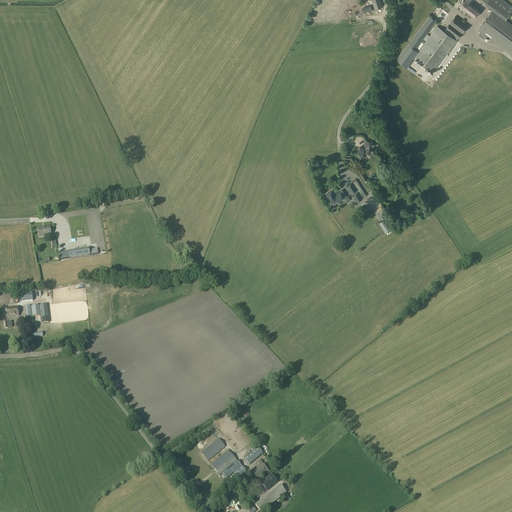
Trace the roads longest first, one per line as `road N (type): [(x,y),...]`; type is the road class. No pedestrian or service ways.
road 1 (unclassified): [(196,507),(75,352),(0,357)]
road 2 (unknown): [(385,0),(373,71),(340,126),(344,187)]
